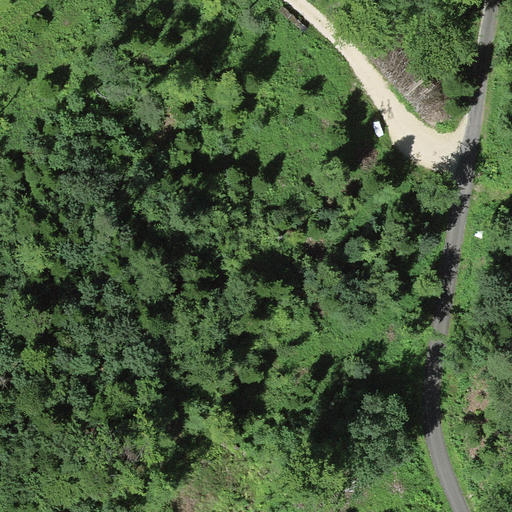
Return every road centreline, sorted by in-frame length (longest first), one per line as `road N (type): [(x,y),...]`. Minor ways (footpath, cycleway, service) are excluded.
road 1 (track): [(459,511),(434,439),(437,331),(453,197),(493,0)]
road 2 (track): [(453,197),(393,103),(345,47),(284,0)]
